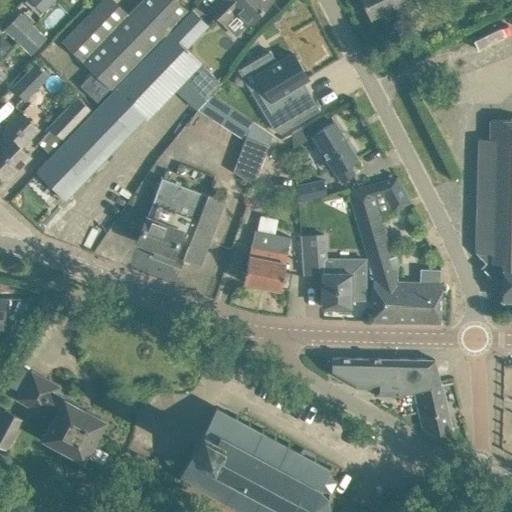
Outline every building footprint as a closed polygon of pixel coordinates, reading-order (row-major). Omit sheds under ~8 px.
[(30,0),(42,11),(53,0),(30,0)] [(97,102),(172,24),(186,10),(176,0),(140,0),(127,14),(112,0),(101,0),(62,41),(94,72),(81,86),(97,102)] [(250,21),(260,11),(271,0),(220,0),(210,10),(222,22),(237,7),(250,21)] [(360,0),(370,19),(388,10),(396,6),(400,13),(417,4),(414,0),(360,0)] [(17,41),(34,24),(33,23),(38,18),(28,7),(22,13),(21,11),(4,28),(17,41)] [(205,101),(207,99),(212,93),(221,83),(186,49),(208,25),(192,10),(154,50),(205,101)] [(17,41),(31,55),(47,37),(34,24),(17,41)] [(66,198),(80,184),(173,87),(197,110),(205,101),(154,50),(37,170),(66,198)] [(262,84),(250,91),(273,128),(280,133),(319,109),(318,108),(317,109),(301,82),(307,78),(292,53),(277,62),(270,50),(268,51),(269,53),(250,64),(255,72),(262,84)] [(25,99),(49,73),(37,61),(12,87),(25,99)] [(61,137),(90,108),(77,95),(49,125),(61,137)] [(230,111),(226,121),(249,129),(253,119),(230,111)] [(0,170),(8,178),(22,163),(30,155),(20,146),(38,128),(21,112),(2,131),(6,134),(0,139),(0,170)] [(511,119),(490,119),(490,139),(478,138),(475,252),(486,263),(482,267),(491,277),(501,268),(502,268),(501,300),(511,299),(511,119)] [(312,134),(331,164),(341,181),(354,173),(348,164),(356,158),(334,121),(312,134)] [(235,165),(233,171),(253,184),(268,144),(247,135),(235,165)] [(137,241),(155,248),(152,256),(181,267),(184,259),(200,265),(226,199),(208,192),(207,194),(162,177),(146,217),(137,241)] [(373,320),(440,321),(440,266),(432,266),(431,281),(396,280),(396,260),(395,260),(392,256),(380,217),(410,201),(396,177),(348,191),(353,210),(375,280),(373,281),(373,320)] [(309,181),(297,184),(300,201),(326,195),(323,179),(309,181)] [(41,222),(52,208),(25,186),(14,199),(41,222)] [(252,242),(251,242),(243,281),(280,289),(280,286),(288,288),(291,273),(283,271),(285,262),(277,260),(279,250),(287,251),(290,237),(254,229),(252,242)] [(325,232),(301,234),(302,253),(303,273),(317,273),(315,246),(315,245),(326,244),(325,232)] [(322,273),(322,306),(338,306),(350,306),(350,299),(364,299),(365,279),(365,259),(335,259),(335,273),(322,273)] [(384,394),(385,358),(331,357),(331,374),(355,386),(374,387),(374,394),(384,394)] [(440,382),(439,380),(434,359),(385,358),(384,394),(400,394),(414,390),(413,389),(440,382)] [(82,460),(92,442),(95,437),(105,419),(56,392),(59,386),(31,370),(30,372),(18,365),(8,385),(19,391),(15,398),(44,414),(48,407),(56,412),(42,437),(82,460)] [(413,389),(414,390),(419,413),(420,413),(423,427),(434,433),(451,429),(441,382),(440,382),(413,389)] [(215,407),(206,424),(203,431),(202,430),(191,452),(179,476),(246,511),(324,511),(327,507),(330,507),(331,505),(328,504),(326,496),(329,494),(328,492),(329,491),(331,490),(330,488),(333,481),(336,480),(336,478),(334,478),(327,472),(329,470),(332,469),(331,466),(327,467),(314,460),(315,457),(314,456),(315,455),(302,448),(301,450),(300,450),(299,452),(215,407)] [(0,446),(6,450),(23,418),(4,408),(0,414),(0,446)]
